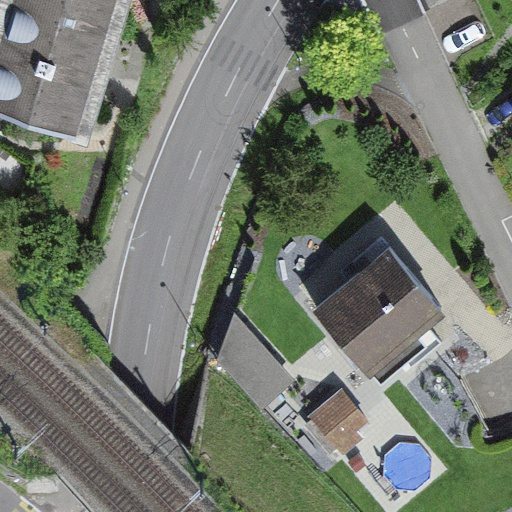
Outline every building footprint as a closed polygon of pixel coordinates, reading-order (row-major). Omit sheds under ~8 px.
[(0,47),(108,80),(125,21),(57,0),(6,0),(0,22),(0,47)] [(57,0),(125,21),(131,0),(57,0)] [(0,112),(91,139),(108,80),(0,47),(0,112)] [(312,298),(371,367),(446,304),(386,235),(312,298)] [(297,375),(237,314),(222,359),(265,406),(297,375)] [(363,406),(345,384),(309,416),(341,456),(362,439),(363,406)]
